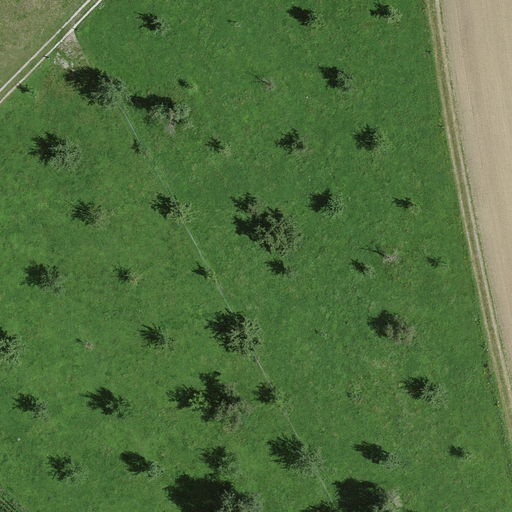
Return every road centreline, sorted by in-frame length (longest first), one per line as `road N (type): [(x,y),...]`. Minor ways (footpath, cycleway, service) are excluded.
road 1 (track): [(433,0),(511,412)]
road 2 (track): [(0,101),(96,0)]
